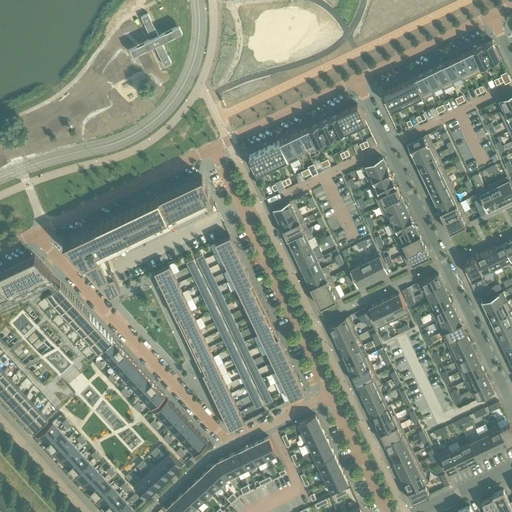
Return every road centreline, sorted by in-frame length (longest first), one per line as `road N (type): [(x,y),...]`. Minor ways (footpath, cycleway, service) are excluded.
road 1 (residential): [(355,80),(511,406)]
road 2 (unclassified): [(231,443),(35,235)]
road 3 (residential): [(213,148),(329,396)]
road 4 (residential): [(43,229),(213,148)]
road 5 (residential): [(213,148),(355,80)]
road 6 (residential): [(355,80),(491,15)]
road 7 (residential): [(329,396),(384,511)]
